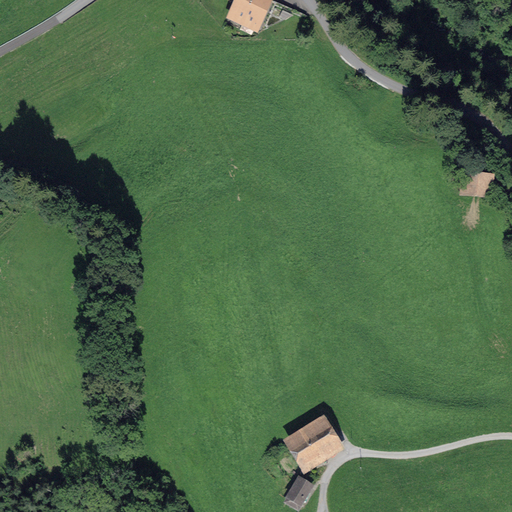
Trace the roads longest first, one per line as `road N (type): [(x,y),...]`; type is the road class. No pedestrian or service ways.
road 1 (unclassified): [(511,147),(467,110),(356,63),(313,0)]
road 2 (track): [(511,435),(340,458),(328,469),(320,511)]
road 3 (track): [(377,0),(483,73),(511,112)]
